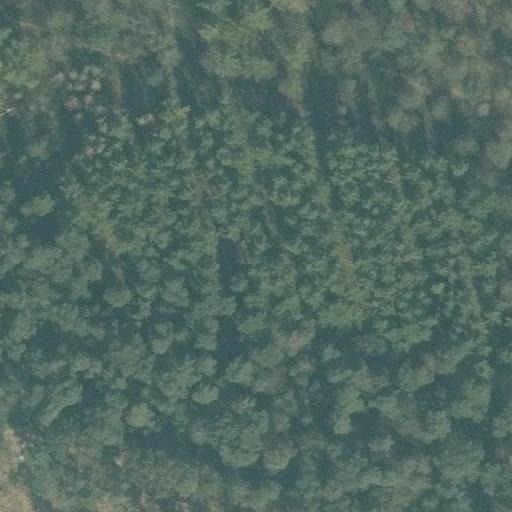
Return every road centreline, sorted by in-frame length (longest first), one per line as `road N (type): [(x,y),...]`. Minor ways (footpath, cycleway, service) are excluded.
road 1 (track): [(511,148),(0,6)]
road 2 (track): [(0,431),(243,511)]
